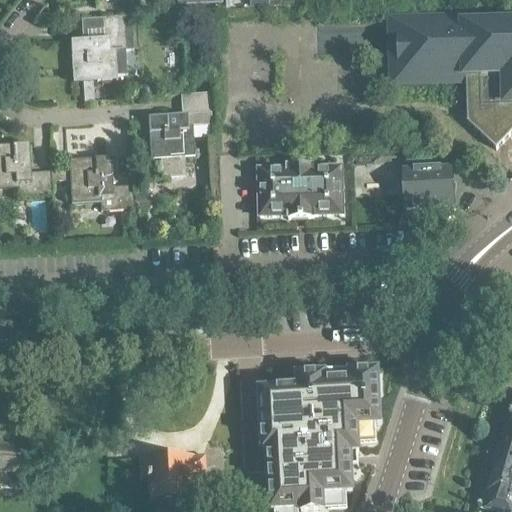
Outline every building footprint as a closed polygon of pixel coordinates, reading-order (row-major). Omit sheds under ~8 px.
[(103,0),(104,2),(129,1),(130,18),(146,17),(144,0),(103,0)] [(182,0),(183,8),(224,7),(224,0),(182,0)] [(249,0),(250,1),(251,11),(269,10),(268,0),(249,0)] [(268,0),(269,10),(282,8),(281,0),(268,0)] [(297,0),(298,8),(307,7),(306,0),(297,0)] [(81,86),(83,104),(93,104),(91,85),(116,83),(114,54),(124,53),(122,20),(97,22),(99,42),(69,44),(71,86),(81,86)] [(511,21),(394,27),(396,86),(468,83),(470,126),(497,151),(511,135),(511,21)] [(160,181),(171,180),(169,160),(193,159),(191,130),(209,129),(207,97),(179,99),(180,118),(147,120),(150,161),(159,161),(160,181)] [(52,198),(50,184),(50,173),(28,175),(26,146),(0,147),(0,193),(18,192),(19,200),(52,198)] [(67,172),(50,173),(50,184),(68,183),(70,208),(99,205),(100,213),(132,211),(131,188),(111,190),(109,160),(67,163),(67,172)] [(310,168),(310,164),(290,164),(290,169),(287,169),(287,171),(258,172),(259,220),(288,220),(288,222),(314,222),(314,219),(343,219),(342,171),(313,171),(313,168),(310,168)] [(439,211),(440,219),(454,219),(451,170),(404,173),(406,213),(439,211)] [(148,204),(147,191),(134,192),(135,205),(148,204)] [(299,393),(261,395),(264,454),(270,454),(272,511),(286,511),(302,511),(301,511),(321,511),(321,496),(352,494),(350,469),(359,469),(357,427),(379,427),(377,376),(352,377),(352,373),(324,374),(325,379),(299,380),(299,393)] [(498,460),(511,464),(511,437),(505,435),(498,460)] [(29,451),(0,449),(0,470),(28,472),(29,451)] [(146,481),(148,507),(189,504),(189,511),(220,511),(219,495),(217,495),(216,485),(194,487),(193,480),(202,479),(202,474),(204,474),(203,459),(192,460),(192,458),(137,462),(139,481),(146,481)] [(491,486),(511,491),(511,464),(498,460),(491,486)] [(484,489),(478,510),(484,511),(511,511),(511,491),(491,486),(489,490),(484,489)]
